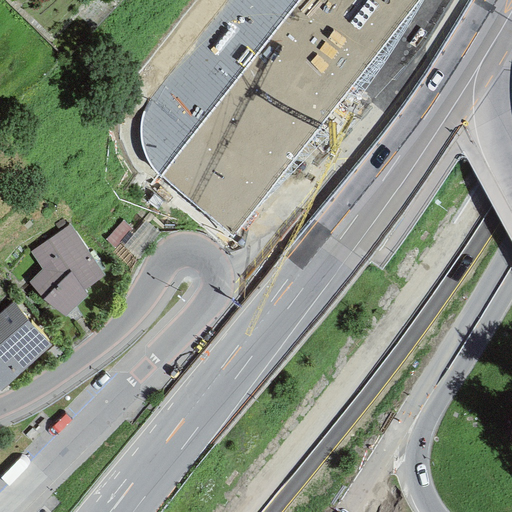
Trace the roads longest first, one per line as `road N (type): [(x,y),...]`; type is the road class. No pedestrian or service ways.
road 1 (primary): [(504,0),(244,363)]
road 2 (motorway): [(259,511),(433,286),(511,163)]
road 3 (residential): [(213,266),(239,256),(355,131),(454,0)]
road 4 (residential): [(1,511),(209,302),(213,266)]
road 5 (residential): [(213,266),(190,249),(169,253),(119,326),(0,407)]
road 6 (primary): [(244,363),(111,511)]
road 7 (motorway): [(244,363),(131,511)]
road 8 (primary): [(417,402),(511,244)]
road 9 (primary): [(511,6),(488,105),(511,173)]
road 10 (primary): [(343,511),(417,402)]
